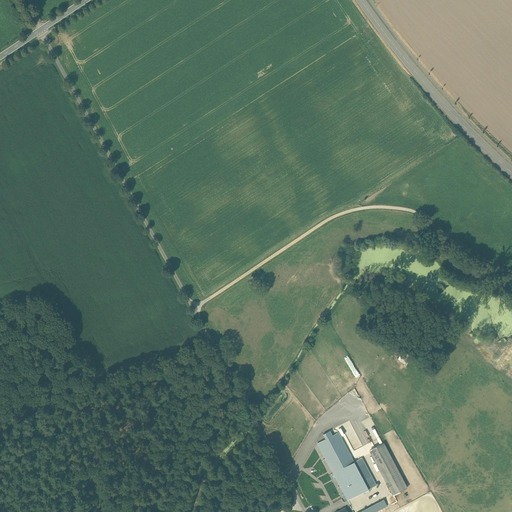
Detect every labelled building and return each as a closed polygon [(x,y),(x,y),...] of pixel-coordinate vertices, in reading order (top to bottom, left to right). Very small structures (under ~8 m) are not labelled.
[(350,420),(357,436),(360,435),(354,419),(350,420)] [(337,432),(339,431),(344,441),(345,441),(351,455),(354,454),(341,425),(335,427),(337,432)] [(354,462),(338,432),(332,435),(330,431),(323,434),(326,439),(318,443),(348,500),(376,485),(362,458),(354,462)] [(385,441),(369,450),(393,495),(409,486),(385,441)] [(384,500),(360,511),(375,511),(387,506),(384,500)]
